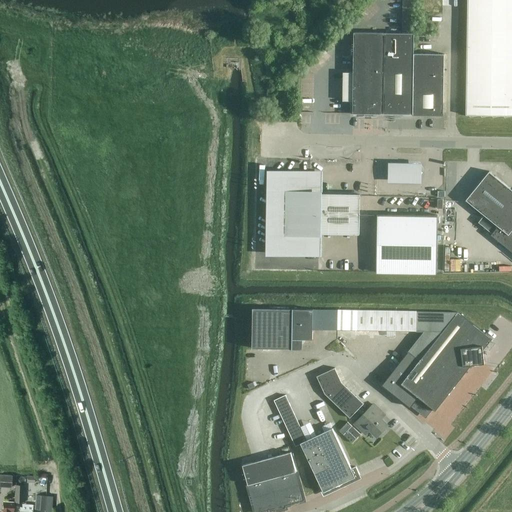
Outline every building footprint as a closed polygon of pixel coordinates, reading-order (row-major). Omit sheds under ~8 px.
[(414,33),(414,0),(402,0),(403,33),(414,33)] [(511,0),(468,0),(468,36),(511,36),(511,0)] [(445,115),(445,54),(414,54),(415,33),(354,33),(353,114),(365,114),(365,117),(372,117),(372,114),(445,115)] [(511,36),(468,36),(466,115),(511,116),(511,36)] [(422,163),(388,162),(388,183),(421,183),(422,163)] [(511,189),(490,172),(466,200),(485,215),(479,223),(511,249),(511,189)] [(270,173),(269,253),(319,254),(319,248),(320,234),(343,235),(360,235),(360,194),(320,194),(320,184),(318,184),(318,180),(313,180),(313,184),(310,184),(311,174),(270,173)] [(377,272),(377,273),(436,274),(438,217),(437,217),(378,216),(377,272)] [(314,309),(254,308),(253,348),(292,349),(293,347),(301,347),(301,339),(303,339),(313,339),(314,309)] [(338,310),(338,330),(357,330),(417,331),(417,311),(357,310),(338,310)] [(424,332),(383,385),(411,407),(413,405),(426,415),(432,407),(434,409),(436,410),(453,388),(457,383),(471,365),(485,364),(483,348),(485,348),(491,341),(492,339),(459,313),(458,312),(417,311),(417,331),(417,332),(424,332)] [(350,418),(357,411),(363,417),(364,415),(358,409),(364,404),(342,382),(335,368),(317,376),(325,394),(350,418)] [(352,469),(333,428),(307,440),(286,395),(274,400),(296,446),(301,444),(324,492),(360,475),(356,467),(352,469)] [(381,412),(374,405),(364,415),(363,417),(355,424),(366,435),(367,434),(366,434),(370,429),(377,436),(387,426),(377,416),(381,412)] [(361,435),(348,422),(339,431),(353,443),(361,435)] [(285,506),(304,500),(291,452),(243,465),(255,511),(261,511),(275,508),(276,510),(286,508),(285,506)] [(0,487),(12,488),(12,475),(0,474),(0,487)] [(15,503),(23,503),(23,485),(16,485),(15,503)] [(35,509),(45,510),(46,496),(36,495),(35,509)] [(0,511),(13,511),(14,503),(5,502),(4,511),(0,511)]
